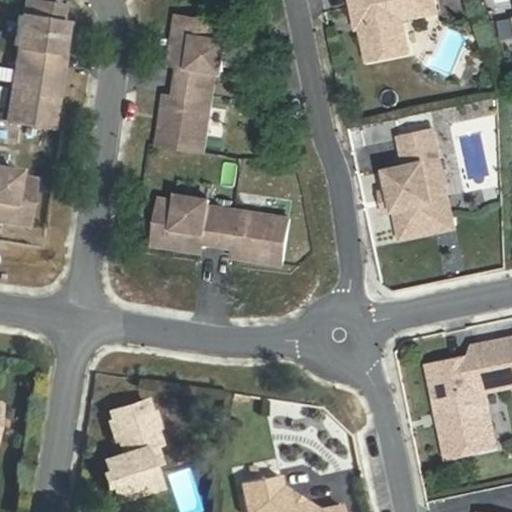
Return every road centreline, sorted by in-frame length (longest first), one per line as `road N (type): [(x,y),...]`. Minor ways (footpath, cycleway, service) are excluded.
road 1 (residential): [(343,336),(352,264),(298,0)]
road 2 (residential): [(80,319),(120,45),(110,0)]
road 3 (residential): [(343,336),(238,344),(80,319)]
road 4 (residential): [(80,319),(51,511)]
road 5 (residential): [(406,511),(375,382),(343,336)]
road 6 (residential): [(378,322),(511,293)]
